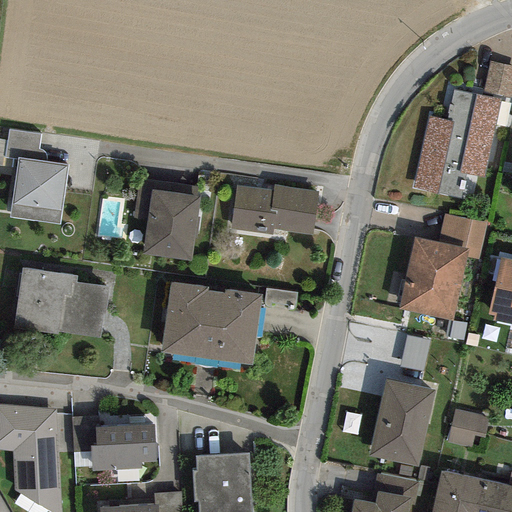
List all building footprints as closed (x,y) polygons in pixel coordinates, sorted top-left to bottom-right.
[(483,93),(454,87),(447,116),(431,113),(415,183),(460,193),(465,169),(485,173),(503,94),(511,96),(511,61),(491,57),(483,93)] [(67,165),(18,159),(9,216),(58,224),(67,165)] [(201,191),(134,179),(128,219),(149,222),(144,251),(190,259),(201,191)] [(268,191),(236,185),(229,228),(270,235),(271,230),(310,236),(316,193),(269,185),(268,191)] [(438,240),(415,235),(398,310),(452,322),(467,255),(478,258),(486,225),(443,215),(438,240)] [(511,259),(498,257),(488,314),(493,315),(492,322),(511,325),(511,259)] [(74,275),(22,269),(15,326),(101,336),(107,289),(73,285),(74,275)] [(261,293),(171,281),(161,353),(251,365),(261,293)] [(295,293),(265,289),(263,307),(293,310),(295,293)] [(431,341),(405,335),(398,366),(423,372),(431,341)] [(433,389),(386,379),(370,456),(417,466),(433,389)] [(59,511),(56,409),(0,403),(0,448),(13,451),(13,492),(48,511),(59,511)] [(490,419),(454,409),(445,439),(481,449),(490,419)] [(158,459),(156,422),(95,425),(95,415),(68,416),(70,449),(89,448),(90,470),(138,468),(138,460),(158,459)] [(249,511),(248,455),(195,457),(196,470),(188,470),(189,501),(199,500),(199,511),(249,511)] [(511,511),(511,487),(439,469),(427,511),(511,511)] [(409,511),(417,483),(380,474),(376,493),(355,488),(349,511),(409,511)] [(181,511),(180,492),(153,494),(154,507),(154,511),(181,511)]
